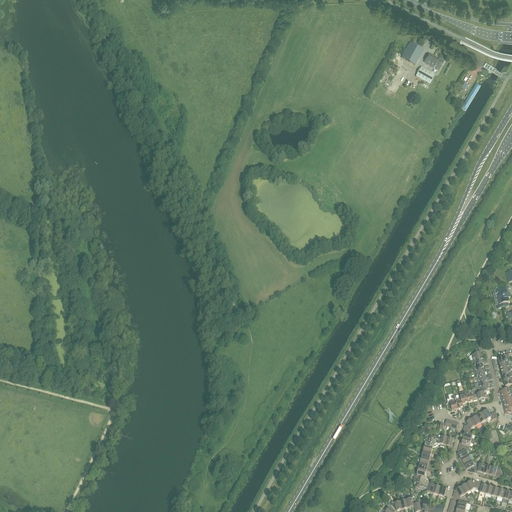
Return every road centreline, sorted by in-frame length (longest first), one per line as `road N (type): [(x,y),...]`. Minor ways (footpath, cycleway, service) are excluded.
road 1 (primary): [(432,270),(288,511)]
road 2 (primary): [(511,109),(432,270)]
road 3 (primary): [(432,270),(511,137)]
road 4 (residential): [(489,69),(373,0)]
